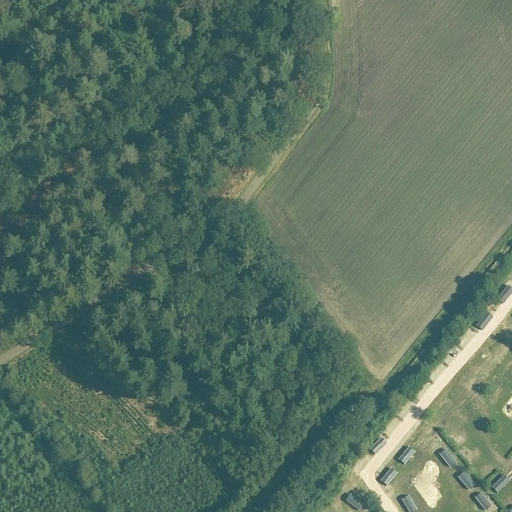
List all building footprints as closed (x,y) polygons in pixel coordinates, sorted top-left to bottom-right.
[(473,327),(477,331),(483,323),(479,319),(473,327)] [(511,342),(511,341),(503,348),(511,356),(511,355),(511,342)] [(441,386),(445,378),(435,373),(431,380),(441,386)] [(496,406),(504,399),(498,390),(489,397),(496,406)] [(460,434),(454,439),(463,448),(469,442),(460,434)] [(449,467),(460,457),(454,450),(443,460),(449,467)] [(476,463),(481,458),(474,450),(468,456),(476,463)] [(461,480),(470,473),(465,466),(455,473),(461,480)] [(481,472),(487,480),(494,475),(488,467),(481,472)] [(499,494),(505,489),(498,480),(492,486),(499,494)] [(334,502),(348,511),(355,511),(358,508),(339,495),(334,502)]
